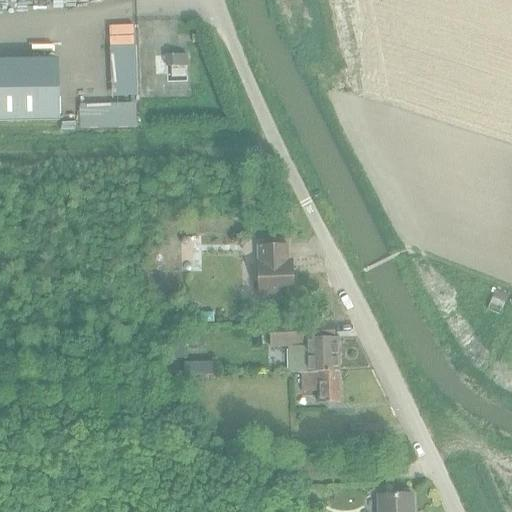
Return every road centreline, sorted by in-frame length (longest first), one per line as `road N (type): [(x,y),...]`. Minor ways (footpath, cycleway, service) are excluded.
road 1 (residential): [(454,511),(304,202)]
road 2 (unclassified): [(304,202),(211,0)]
